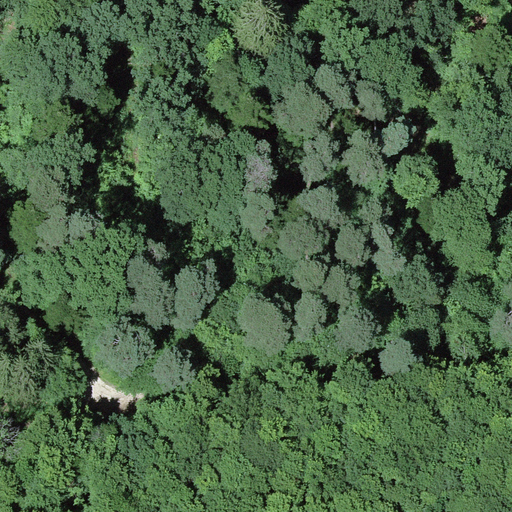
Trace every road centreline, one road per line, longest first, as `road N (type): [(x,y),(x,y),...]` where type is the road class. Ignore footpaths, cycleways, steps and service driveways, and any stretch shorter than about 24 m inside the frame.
road 1 (track): [(0,303),(111,390),(511,376)]
road 2 (track): [(0,434),(51,426),(111,390)]
